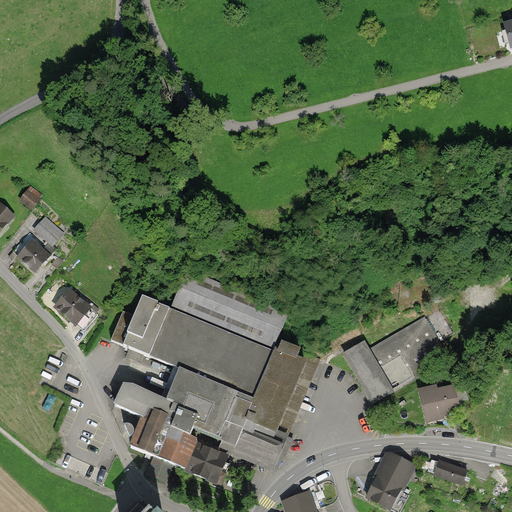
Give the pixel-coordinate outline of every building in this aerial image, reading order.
[(38,201),(28,193),(22,201),(32,209),(38,201)] [(0,231),(14,216),(0,203),(0,231)] [(46,248),(30,233),(9,257),(15,263),(19,259),(35,273),(46,261),(56,250),(52,246),(61,236),(44,221),(35,230),(50,243),(46,248)] [(63,262),(58,258),(52,266),(58,270),(63,262)] [(187,272),(172,308),(268,347),(266,350),(273,353),(289,313),(187,272)] [(83,303),(70,292),(56,309),(76,325),(78,324),(86,330),(98,316),(90,309),(93,305),(87,300),(83,303)] [(135,317),(123,312),(111,343),(156,361),(148,379),(172,389),(166,401),(134,388),(124,387),(116,406),(146,419),(133,448),(156,458),(149,476),(165,483),(173,465),(217,484),(216,486),(219,488),(229,466),(225,464),(227,459),(217,454),(219,450),(205,445),(204,448),(196,445),(198,441),(190,438),(194,429),(279,465),(293,441),(275,434),(305,364),(296,361),(300,352),(283,345),(279,353),(277,352),(276,354),(273,353),(266,350),(143,299),(135,317)] [(439,310),(427,318),(441,343),(454,335),(439,310)] [(365,344),(345,356),(373,403),(448,360),(425,320),(369,352),(365,344)] [(438,387),(421,390),(429,425),(446,421),(446,416),(461,413),(455,384),(438,388),(438,387)] [(115,460),(69,439),(57,465),(103,486),(115,460)] [(414,465),(391,454),(369,499),(396,511),(400,511),(409,496),(401,492),(414,465)] [(452,467),(432,461),(428,472),(464,485),(468,473),(459,470),(461,467),(453,464),(452,467)] [(500,498),(511,484),(511,475),(501,466),(490,478),(499,487),(494,492),(500,498)] [(314,511),(307,494),(286,502),(289,511),(314,511)] [(148,511),(139,503),(130,511),(148,511)]
